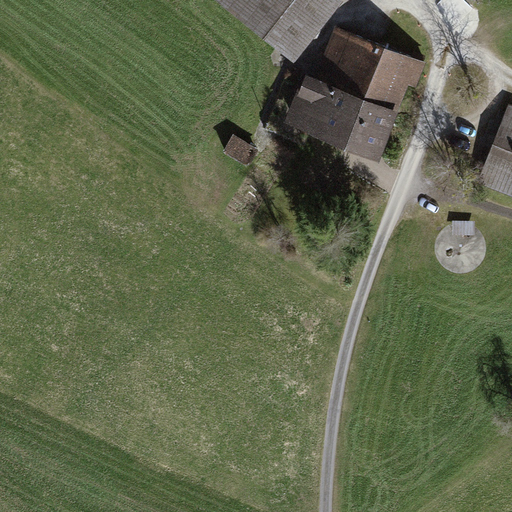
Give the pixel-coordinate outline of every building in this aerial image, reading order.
[(217,0),(290,58),(336,0),(217,0)] [(464,0),(443,0),(434,7),(452,29),(474,12),(464,0)] [(317,73),(399,106),(408,83),(415,86),(423,64),(335,29),(317,73)] [(399,106),(317,73),(304,68),(283,120),(378,158),(399,106)] [(511,106),(509,105),(476,185),(511,199),(511,106)]
